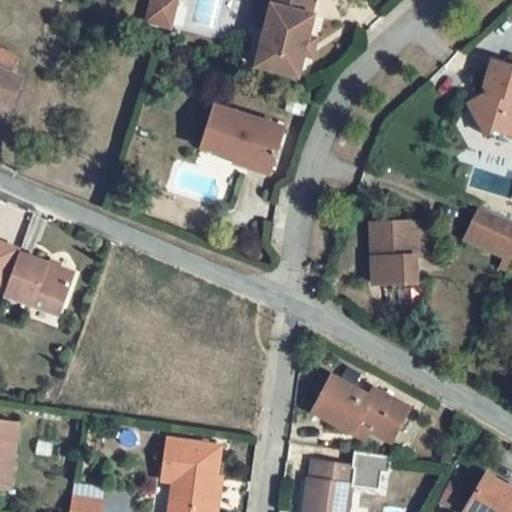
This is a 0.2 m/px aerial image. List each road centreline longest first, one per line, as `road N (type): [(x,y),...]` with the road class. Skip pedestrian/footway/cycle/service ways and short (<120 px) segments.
road 1 (residential): [(435,0),(339,88),(310,171),(295,304)]
road 2 (residential): [(295,304),(0,180)]
road 3 (residential): [(295,304),(511,424)]
road 4 (residential): [(281,363),(260,511)]
